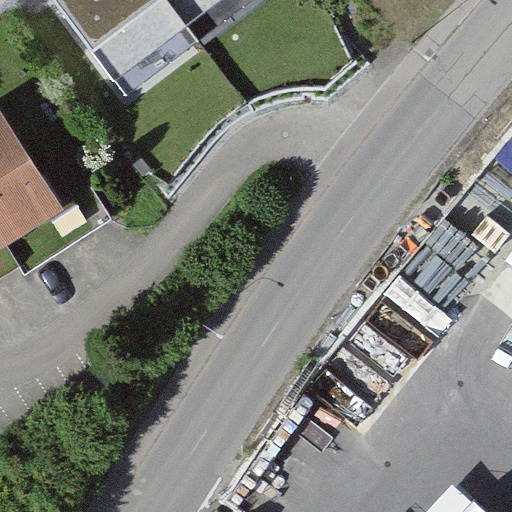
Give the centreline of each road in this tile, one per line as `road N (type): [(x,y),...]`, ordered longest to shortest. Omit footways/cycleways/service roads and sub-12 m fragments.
road 1 (residential): [(385,168),(303,133),(255,147),(100,318),(0,372)]
road 2 (tertiary): [(385,168),(159,511)]
road 3 (tertiary): [(511,29),(385,168)]
